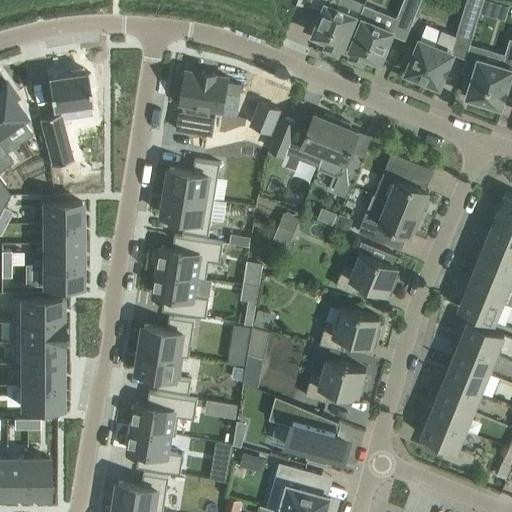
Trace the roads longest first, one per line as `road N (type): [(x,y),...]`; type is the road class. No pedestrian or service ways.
road 1 (residential): [(77,511),(160,26)]
road 2 (residential): [(373,465),(384,413),(482,144)]
road 3 (residential): [(482,144),(303,71)]
road 4 (residential): [(0,41),(106,21),(160,26)]
road 5 (residential): [(160,26),(223,33),(303,71)]
